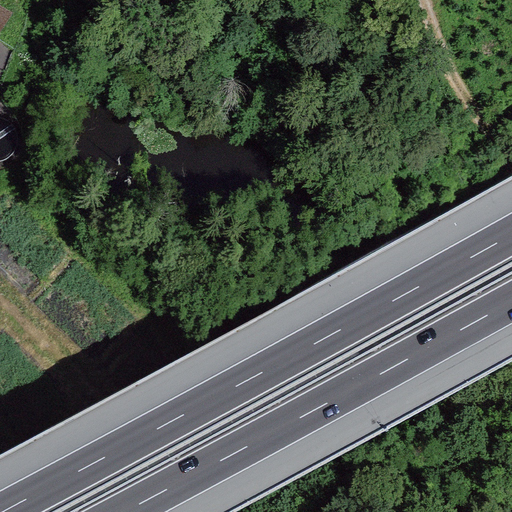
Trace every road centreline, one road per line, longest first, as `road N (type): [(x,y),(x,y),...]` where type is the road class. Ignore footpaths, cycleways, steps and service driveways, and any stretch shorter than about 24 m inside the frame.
road 1 (motorway): [(511,233),(0,511)]
road 2 (motorway): [(126,511),(511,301)]
